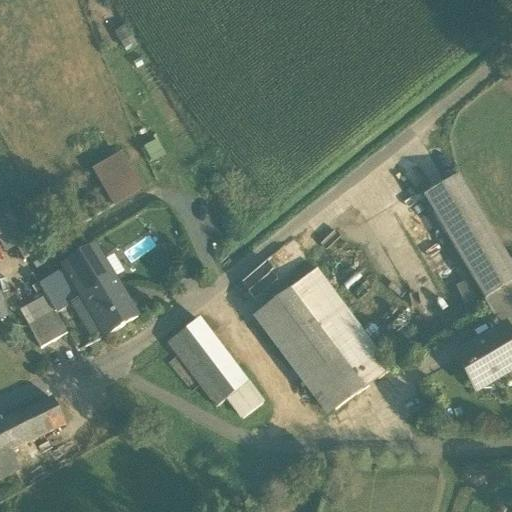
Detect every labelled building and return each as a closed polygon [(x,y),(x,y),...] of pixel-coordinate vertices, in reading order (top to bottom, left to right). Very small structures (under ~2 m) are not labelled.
[(156,140),(141,147),(150,165),(165,158),(156,140)] [(121,155),(91,169),(112,206),(142,189),(121,155)] [(485,301),(511,284),(511,268),(457,177),(423,198),(485,301)] [(0,204),(0,212),(14,229),(22,222),(4,201),(0,204)] [(64,269),(81,298),(112,279),(94,250),(64,269)] [(47,301),(55,314),(81,298),(64,269),(38,285),(47,301)] [(316,271),(288,292),(261,312),(335,411),(362,391),(391,370),(316,271)] [(137,319),(112,279),(81,298),(107,339),(137,319)] [(494,316),(497,321),(511,312),(511,284),(485,301),(494,316)] [(55,314),(47,301),(21,313),(30,328),(55,314)] [(29,329),(40,350),(67,335),(55,314),(30,328),(29,329)] [(212,410),(223,402),(243,388),(196,322),(167,347),(212,410)] [(459,358),(477,389),(511,367),(511,346),(503,332),(459,358)] [(246,386),(243,388),(223,402),(240,426),(263,410),(246,386)] [(0,423),(0,480),(19,471),(9,451),(33,442),(65,424),(53,399),(19,416),(18,413),(0,423)]
